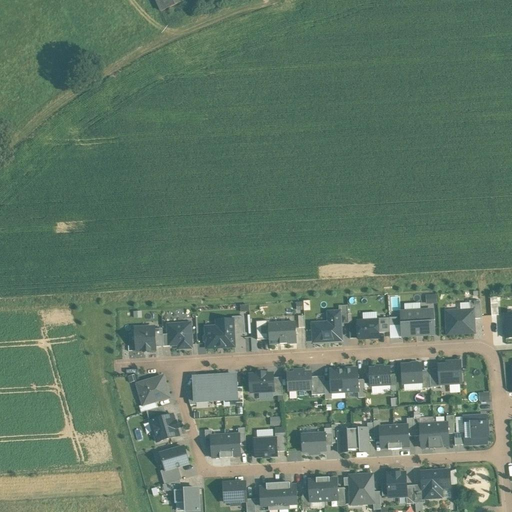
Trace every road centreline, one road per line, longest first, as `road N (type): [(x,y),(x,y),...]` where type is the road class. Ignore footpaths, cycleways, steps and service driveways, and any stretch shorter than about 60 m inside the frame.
road 1 (residential): [(502,455),(213,471),(203,468),(173,365)]
road 2 (residential): [(173,365),(485,348)]
